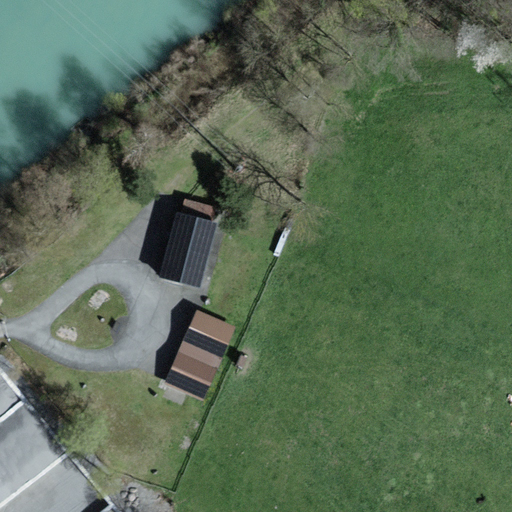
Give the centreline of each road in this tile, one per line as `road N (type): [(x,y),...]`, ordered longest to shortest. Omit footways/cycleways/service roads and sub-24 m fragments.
road 1 (track): [(112,257),(367,0)]
road 2 (unclassified): [(112,257),(144,276),(148,298),(136,341),(91,357),(53,347),(19,325)]
